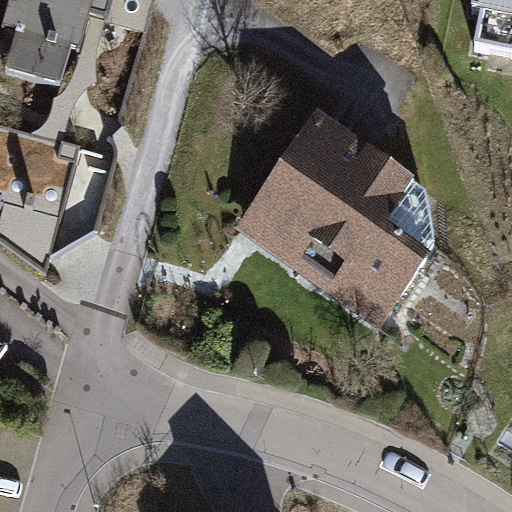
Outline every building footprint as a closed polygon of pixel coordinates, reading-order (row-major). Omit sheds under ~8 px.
[(77,57),(92,0),(7,0),(0,26),(0,30),(15,35),(3,81),(62,97),(73,55),(77,57)] [(115,0),(108,26),(143,37),(154,0),(115,0)] [(482,11),(474,53),(511,60),(511,0),(473,0),(473,9),(482,11)] [(60,253),(87,139),(0,118),(0,218),(7,220),(2,239),(60,253)] [(324,123),(247,232),(380,325),(426,259),(383,229),(413,186),(324,123)]
